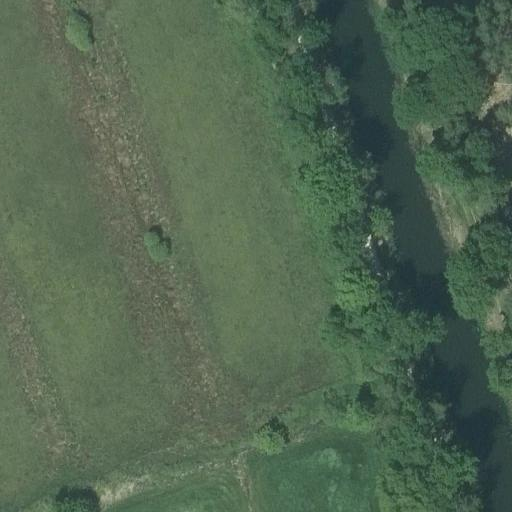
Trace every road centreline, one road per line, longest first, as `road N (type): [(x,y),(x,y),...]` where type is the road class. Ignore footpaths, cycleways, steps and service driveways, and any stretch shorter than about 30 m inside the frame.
road 1 (track): [(455,511),(286,0)]
road 2 (track): [(393,0),(511,354)]
